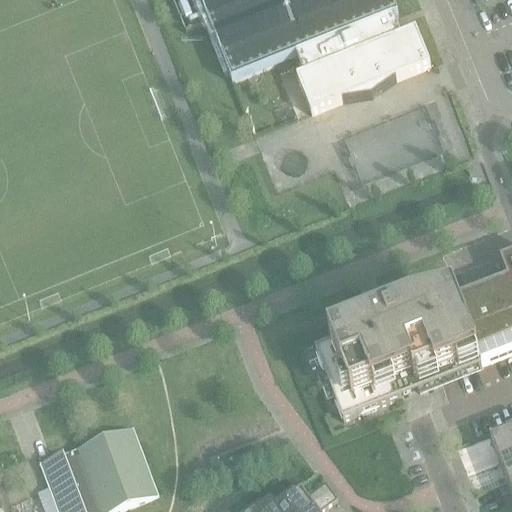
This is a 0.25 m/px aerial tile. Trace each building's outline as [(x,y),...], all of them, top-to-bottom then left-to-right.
[(197,0),(207,23),(232,86),(296,60),(394,21),(398,19),(390,0),(197,0)] [(312,118),(325,113),(342,106),(342,105),(343,105),(343,106),(372,101),(396,85),(396,84),(397,84),(431,70),(416,35),(402,41),(394,21),(296,60),(304,80),(297,83),(312,118)] [(294,75),(289,63),(277,68),(281,80),(294,75)] [(511,352),(511,260),(501,265),(508,284),(456,305),(413,315),(411,316),(373,331),(315,353),(325,377),(317,380),(326,405),(334,401),(344,425),(421,395),(459,380),(479,372),(482,371),(480,366),(511,352)] [(56,511),(129,511),(159,501),(134,433),(40,469),(56,511)] [(499,466),(507,463),(511,460),(511,435),(491,443),(499,466)] [(253,450),(217,465),(223,478),(259,464),(253,450)] [(511,460),(507,463),(499,466),(508,487),(511,485),(511,460)] [(310,511),(331,496),(325,488),(309,500),(301,490),(278,507),(271,498),(251,511),(310,511)] [(310,511),(326,511),(337,504),(331,496),(310,511)]
